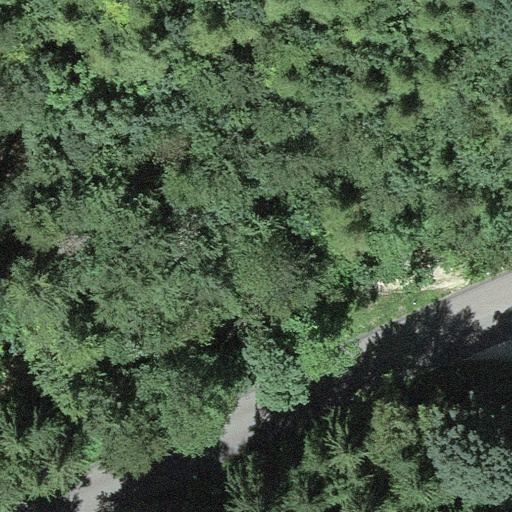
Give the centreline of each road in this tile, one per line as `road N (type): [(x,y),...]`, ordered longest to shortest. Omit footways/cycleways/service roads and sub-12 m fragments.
road 1 (track): [(511,277),(407,275),(231,308),(0,376)]
road 2 (tertiary): [(60,511),(511,302)]
